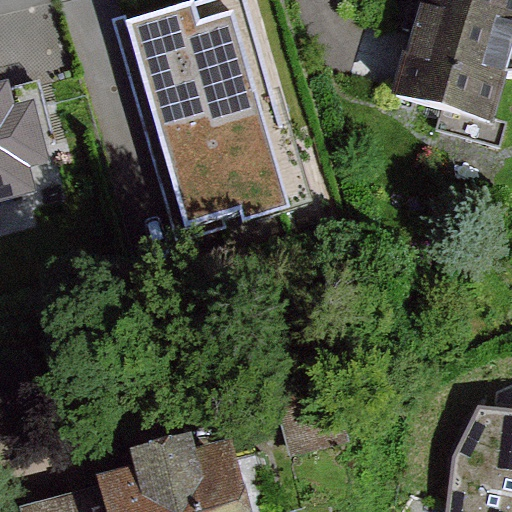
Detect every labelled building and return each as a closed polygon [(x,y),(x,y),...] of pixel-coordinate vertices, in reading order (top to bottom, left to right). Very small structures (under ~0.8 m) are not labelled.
[(126,18),(114,22),(180,245),(290,213),(267,136),(286,131),(247,0),(222,0),(129,28),(126,18)] [(511,102),(511,3),(502,0),(422,0),(388,110),(499,145),(511,102)] [(4,94),(0,94),(0,198),(28,192),(23,172),(38,168),(25,114),(10,117),(4,94)] [(511,511),(511,429),(467,408),(445,455),(453,458),(426,511),(511,511)] [(139,483),(30,511),(29,511),(244,511),(229,451),(193,461),(188,445),(133,459),(139,483)]
